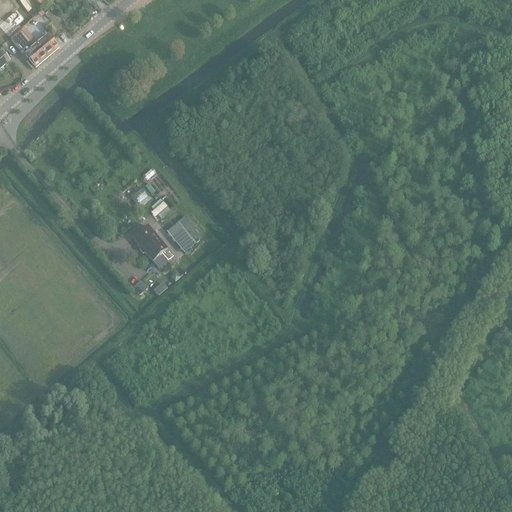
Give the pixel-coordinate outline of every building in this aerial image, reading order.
[(42,11),(27,24),(36,35),(52,21),(42,11)] [(22,33),(12,42),(20,52),(30,43),(22,33)] [(20,52),(20,55),(22,58),(25,56),(29,60),(36,68),(59,48),(52,41),(48,36),(36,46),(34,48),(30,43),(20,52)] [(0,68),(9,61),(2,53),(0,54),(0,68)] [(139,210),(150,200),(142,190),(130,200),(139,210)] [(150,209),(160,220),(171,210),(161,199),(150,209)] [(148,227),(133,240),(141,249),(140,251),(143,255),(144,253),(159,270),(173,258),(167,251),(167,250),(148,227)] [(184,254),(195,245),(181,229),(171,238),(184,254)] [(134,272),(126,279),(140,296),(149,288),(134,272)] [(160,296),(168,288),(163,283),(155,291),(160,296)]
